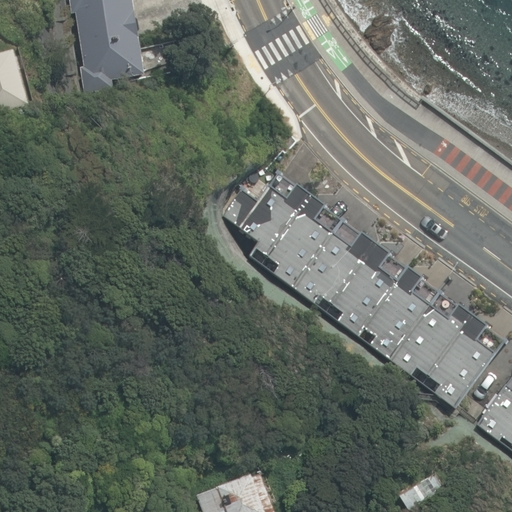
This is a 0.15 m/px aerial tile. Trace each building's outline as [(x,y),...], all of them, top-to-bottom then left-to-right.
[(81,67),(85,93),(114,89),(113,80),(145,75),(134,0),(71,0),(73,14),(77,13),(84,67),(81,67)] [(0,112),(29,104),(14,50),(0,53),(0,112)] [(436,394),(455,409),(497,353),(478,340),(489,326),(460,304),(449,319),(413,292),(423,278),(408,266),(397,281),(382,269),(392,256),(363,235),(353,248),(316,221),(327,207),(299,186),(289,199),(270,185),(251,211),(237,200),(225,217),(260,243),(257,248),(280,266),(274,275),(313,304),(319,296),(344,314),(338,322),(359,338),(366,327),(378,336),(370,346),(411,377),(419,367),(443,385),(436,394)] [(511,378),(478,425),(499,441),(502,436),(511,443),(511,378)] [(254,477),(253,475),(198,495),(203,511),(276,511),(262,474),(254,477)]
